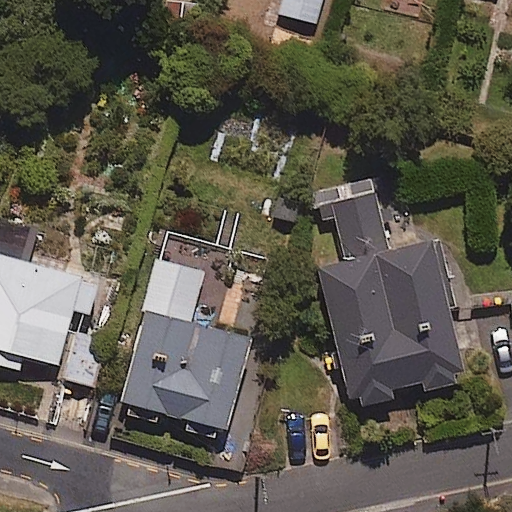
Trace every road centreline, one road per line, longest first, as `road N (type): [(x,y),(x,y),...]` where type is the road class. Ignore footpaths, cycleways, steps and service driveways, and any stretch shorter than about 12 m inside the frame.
road 1 (residential): [(248,511),(511,456)]
road 2 (residential): [(0,450),(204,511)]
